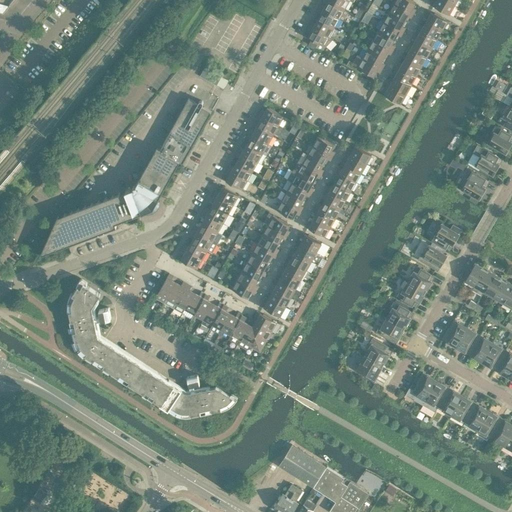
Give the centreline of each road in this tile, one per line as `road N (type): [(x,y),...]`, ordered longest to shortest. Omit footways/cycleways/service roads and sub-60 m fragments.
road 1 (residential): [(274,44),(357,94),(341,121),(256,75)]
road 2 (residential): [(147,238),(174,219),(256,75)]
road 3 (residential): [(195,365),(119,318),(153,253),(147,238)]
road 4 (residential): [(0,281),(19,284),(147,238)]
road 5 (tertiary): [(173,471),(49,392)]
road 6 (residential): [(416,345),(477,240)]
